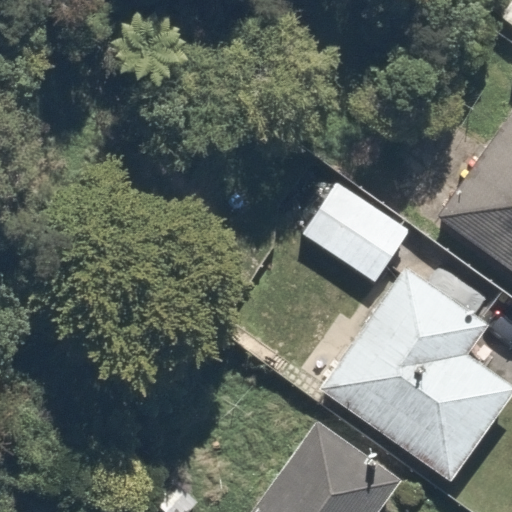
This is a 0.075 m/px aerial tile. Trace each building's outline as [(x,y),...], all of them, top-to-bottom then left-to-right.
[(511,18),(511,0),(504,0),(499,7),(511,18)] [(511,111),(433,206),(511,272),(511,111)] [(364,277),(399,223),(328,176),(293,230),(364,277)] [(486,310),(392,250),(308,382),(460,479),(511,397),(511,378),(463,347),(486,310)] [(369,511),(399,471),(314,411),(242,511),(369,511)] [(0,511),(50,511),(5,484),(0,492),(0,511)]
